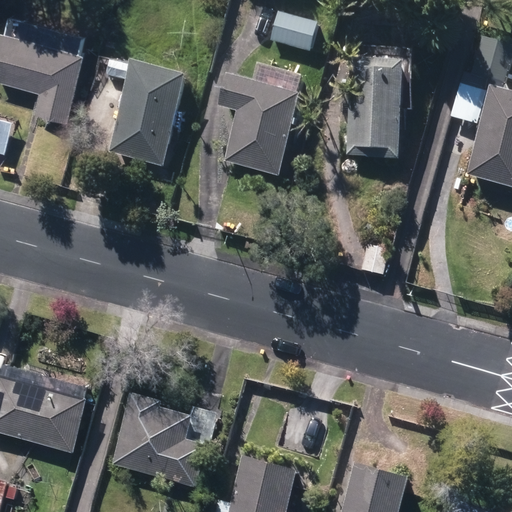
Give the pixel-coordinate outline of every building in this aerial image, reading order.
[(272,42),(312,54),(321,25),(281,13),(272,42)] [(426,48),(435,48),(434,23),(426,23),(426,48)] [(36,111),(67,120),(86,52),(3,29),(0,40),(0,78),(42,91),(36,111)] [(473,77),(505,87),(511,63),(511,46),(485,38),(473,77)] [(347,157),(400,160),(405,62),(351,60),(347,157)] [(110,153),(165,167),(189,76),(134,62),(110,153)] [(228,164),(281,177),(302,95),(230,77),(222,108),(240,113),(228,164)] [(452,118),(479,126),(488,92),(462,85),(452,118)] [(469,177),(511,188),(511,93),(492,88),(469,177)] [(0,152),(6,154),(15,121),(0,116),(0,152)] [(393,250),(366,244),(359,273),(386,280),(393,250)] [(0,380),(0,434),(75,455),(90,401),(86,400),(89,389),(7,366),(4,377),(1,377),(0,380)] [(114,466),(198,488),(209,446),(212,447),(220,415),(209,412),(195,409),(193,417),(162,410),(164,401),(133,393),(114,466)] [(288,511),(299,471),(246,457),(231,511),(288,511)] [(344,511),(401,511),(411,478),(357,464),(344,511)] [(0,511),(2,511),(9,483),(0,480),(0,511)] [(7,500),(16,502),(19,490),(10,488),(7,500)] [(448,511),(487,511),(453,499),(448,511)]
